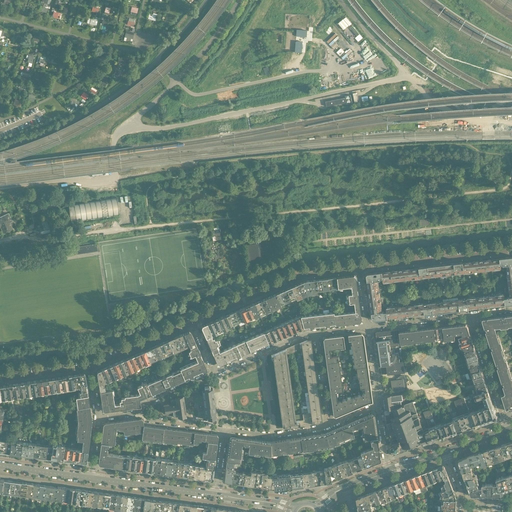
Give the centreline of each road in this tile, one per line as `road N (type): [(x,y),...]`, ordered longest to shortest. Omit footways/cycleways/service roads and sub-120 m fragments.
road 1 (residential): [(193,323),(301,276),(359,269)]
road 2 (residential): [(359,269),(511,251)]
road 3 (secondary): [(91,478),(216,495)]
road 4 (residential): [(506,430),(470,315)]
